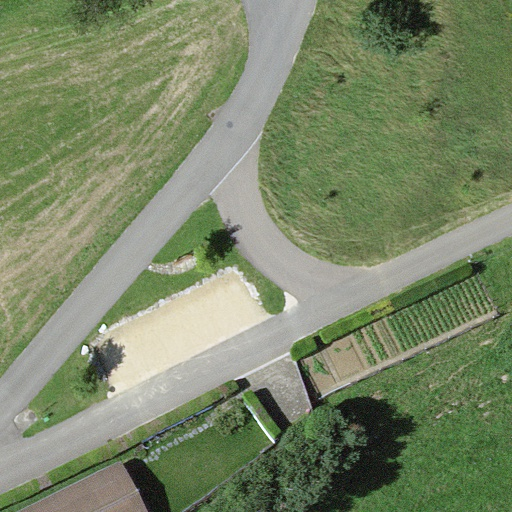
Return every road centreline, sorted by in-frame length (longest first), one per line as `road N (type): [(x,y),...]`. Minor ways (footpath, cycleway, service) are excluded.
road 1 (residential): [(0,467),(511,216)]
road 2 (unclassified): [(0,407),(224,144),(270,70),(298,0)]
